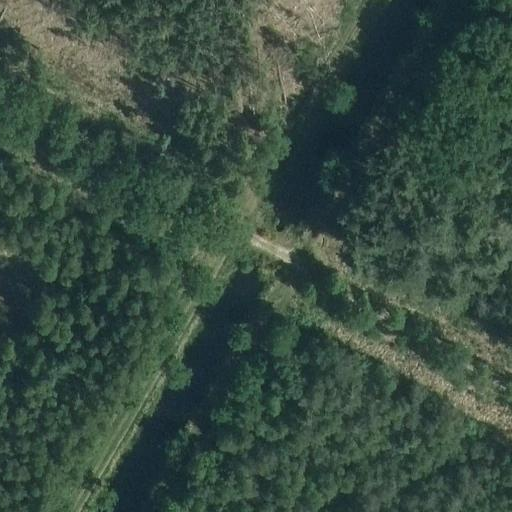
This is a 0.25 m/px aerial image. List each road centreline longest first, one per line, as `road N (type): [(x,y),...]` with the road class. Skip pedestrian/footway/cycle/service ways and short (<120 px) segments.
road 1 (track): [(511,393),(0,95)]
road 2 (track): [(74,511),(371,0)]
